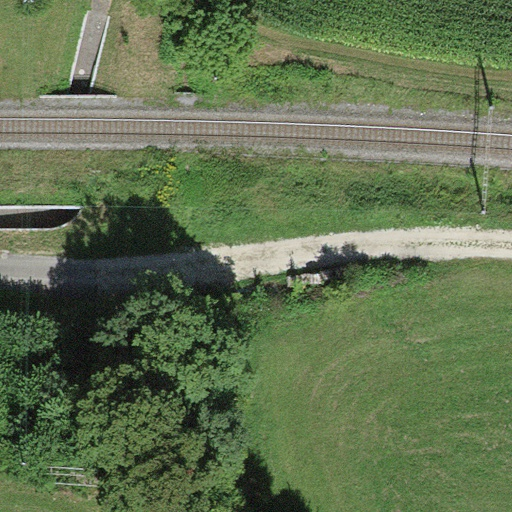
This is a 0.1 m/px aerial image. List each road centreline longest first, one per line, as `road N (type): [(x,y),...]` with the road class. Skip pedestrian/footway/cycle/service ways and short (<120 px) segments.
road 1 (track): [(0,267),(511,250)]
road 2 (track): [(105,0),(58,220),(0,219)]
